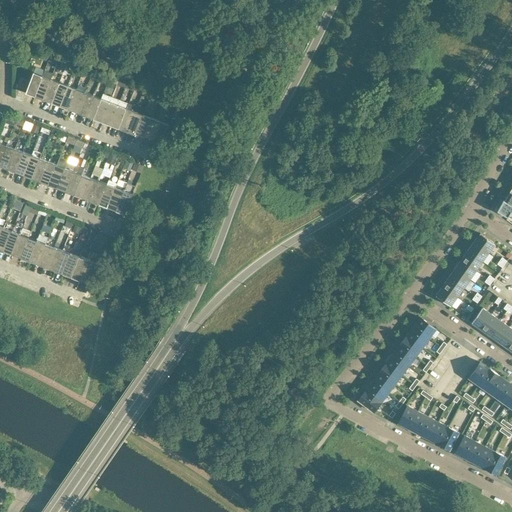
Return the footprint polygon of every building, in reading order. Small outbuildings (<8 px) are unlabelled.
[(45,70),(43,76),(42,76),(35,96),(43,99),(53,73),(45,70)] [(35,96),(42,76),(34,72),(26,93),(35,96)] [(51,103),(59,82),(51,79),(53,73),(43,99),(51,103)] [(117,84),(119,79),(119,78),(111,76),(108,81),(117,84)] [(125,87),(127,82),(119,79),(117,84),(125,87)] [(60,106),(68,85),(59,82),(51,103),(60,106)] [(135,85),(127,82),(125,87),(133,91),(135,85)] [(68,109),(76,89),(68,85),(60,106),(68,109)] [(77,112),(85,92),(76,89),(68,109),(77,112)] [(85,116),(93,95),(85,92),(77,112),(85,116)] [(101,98),(93,119),(102,122),(111,97),(103,94),(101,98)] [(93,119),(101,98),(93,95),(85,116),(93,119)] [(111,97),(102,122),(110,125),(120,100),(111,97)] [(120,100),(110,125),(119,129),(128,103),(120,100)] [(128,103),(119,129),(127,132),(135,111),(137,107),(128,103)] [(135,135),(143,114),(135,111),(127,132),(135,135)] [(144,138),(152,118),(143,114),(135,135),(144,138)] [(152,142),(160,121),(152,118),(144,138),(152,142)] [(161,145),(161,144),(169,124),(160,121),(152,142),(161,145)] [(42,128),(34,125),(32,131),(39,133),(42,128)] [(0,161),(0,166),(7,169),(15,148),(6,145),(0,161)] [(7,169),(15,172),(23,151),(15,148),(7,169)] [(32,155),(24,175),(32,178),(40,158),(42,153),(33,150),(32,155)] [(110,153),(102,150),(100,155),(108,158),(110,153)] [(23,151),(15,172),(24,175),(32,155),(23,151)] [(118,157),(110,154),(106,163),(114,166),(118,157)] [(57,164),(49,185),(57,188),(67,162),(68,160),(60,157),(57,164)] [(40,158),(32,178),(40,182),(48,161),(40,158)] [(130,175),(134,163),(127,160),(122,172),(130,175)] [(57,164),(48,161),(40,182),(49,185),(57,164)] [(67,162),(57,188),(66,191),(74,171),(76,165),(67,162)] [(137,165),(134,164),(132,170),(141,173),(144,167),(137,165)] [(74,171),(66,191),(74,195),(82,174),(74,171)] [(90,177),(82,174),(74,195),(82,198),(90,177)] [(82,198),(91,201),(99,180),(90,177),(82,198)] [(117,183),(108,208),(116,211),(127,183),(127,182),(119,179),(117,183)] [(91,201),(99,204),(107,184),(99,180),(91,201)] [(107,184),(99,204),(108,208),(117,183),(109,180),(107,184)] [(136,186),(127,183),(116,211),(125,214),(133,194),(136,186)] [(503,200),(497,211),(508,217),(511,219),(511,205),(504,201),(503,200)] [(27,216),(31,206),(25,204),(22,213),(27,216)] [(73,223),(67,220),(65,226),(71,229),(73,223)] [(4,227),(0,237),(0,249),(4,251),(14,225),(6,222),(4,227)] [(81,227),(76,224),(73,230),(79,233),(81,227)] [(14,225),(4,251),(13,255),(23,228),(14,225)] [(23,228),(13,255),(21,258),(29,237),(31,231),(23,228)] [(480,233),(474,242),(489,252),(495,244),(480,233)] [(37,240),(29,261),(38,264),(46,243),(48,238),(40,234),(37,240)] [(106,237),(98,234),(95,241),(104,244),(106,237)] [(21,258),(29,261),(37,240),(29,237),(21,258)] [(489,252),(474,242),(467,251),(482,261),(489,252)] [(54,247),(46,243),(38,264),(46,267),(54,247)] [(63,250),(54,247),(46,267),(55,271),(63,250)] [(55,271),(63,274),(71,253),(63,250),(55,271)] [(482,261),(467,251),(461,260),(476,270),(482,261)] [(63,274),(71,277),(79,256),(71,253),(63,274)] [(71,277),(80,280),(88,260),(79,256),(71,277)] [(97,263),(88,260),(80,280),(89,284),(97,263)] [(476,270),(461,260),(455,269),(470,279),(476,270)] [(449,278),(463,288),(470,279),(455,269),(449,278)] [(449,278),(442,287),(457,297),(463,288),(449,278)] [(451,306),(457,297),(442,287),(436,296),(451,306)] [(480,329),(491,314),(482,307),(472,322),(480,329)] [(480,329),(489,335),(500,320),(491,314),(480,329)] [(413,326),(429,338),(436,329),(420,317),(413,326)] [(509,326),(500,320),(489,335),(498,341),(509,326)] [(413,326),(407,336),(422,347),(429,338),(413,326)] [(511,328),(509,326),(498,341),(507,347),(511,340),(511,328)] [(415,356),(422,347),(407,336),(400,345),(415,356)] [(400,345),(393,354),(408,365),(415,356),(400,345)] [(401,375),(408,365),(393,354),(386,363),(401,375)] [(478,384),(490,369),(480,362),(469,378),(478,384)] [(386,363),(379,372),(394,384),(401,375),(386,363)] [(488,391),(499,375),(490,369),(478,384),(488,391)] [(379,372),(372,382),(388,393),(394,384),(379,372)] [(508,382),(499,375),(488,391),(497,398),(508,382)] [(372,382),(365,391),(381,402),(388,393),(372,382)] [(511,396),(511,384),(508,382),(497,398),(507,404),(511,396)] [(374,412),(381,402),(365,391),(358,400),(374,412)] [(398,423),(409,428),(418,411),(407,406),(398,423)] [(418,411),(409,428),(419,433),(428,416),(418,411)] [(428,416),(419,433),(429,439),(438,422),(428,416)] [(429,439),(440,444),(448,427),(438,422),(429,439)] [(448,427),(440,444),(450,449),(459,432),(448,427)] [(466,458),(475,441),(465,435),(456,452),(466,458)] [(466,458),(476,463),(485,446),(475,441),(466,458)] [(476,463),(486,469),(495,452),(485,446),(476,463)] [(506,457),(495,452),(486,469),(497,474),(506,457)] [(11,494),(2,489),(0,491),(0,499),(5,502),(11,494)]
